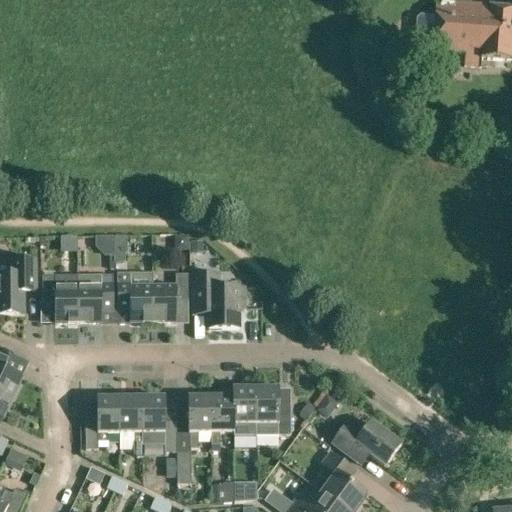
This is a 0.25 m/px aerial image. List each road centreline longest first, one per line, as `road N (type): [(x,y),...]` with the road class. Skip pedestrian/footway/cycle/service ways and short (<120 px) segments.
road 1 (residential): [(59,357),(318,354),(337,359),(464,448)]
road 2 (residential): [(40,511),(61,461),(59,357)]
